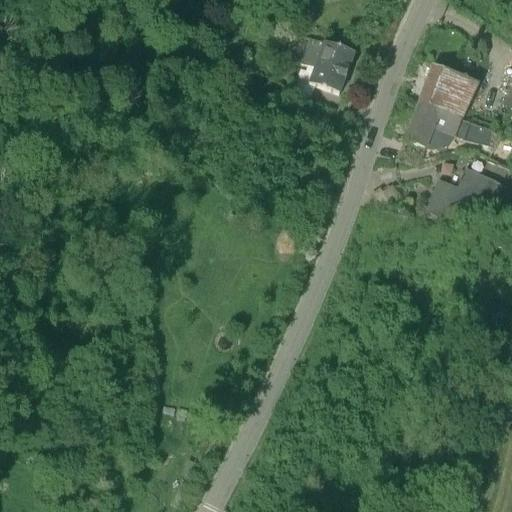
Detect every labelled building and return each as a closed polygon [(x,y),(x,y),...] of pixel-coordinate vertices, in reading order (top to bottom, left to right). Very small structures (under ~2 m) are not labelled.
[(311,87),(339,98),(354,56),(312,41),(303,65),(317,71),(311,87)] [(433,69),(421,101),(464,118),(478,87),(433,69)] [(464,118),(421,101),(404,144),(428,153),(428,152),(438,151),(447,149),(454,142),(454,140),(464,143),(492,150),(497,137),(470,127),(460,123),(461,122),(462,123),(464,118)] [(446,219),(452,203),(467,209),(471,200),(511,216),(511,192),(465,173),(461,183),(460,182),(459,184),(460,185),(457,193),(445,188),(442,197),(434,195),(427,212),(446,219)] [(185,474),(196,479),(201,469),(189,464),(185,474)]
